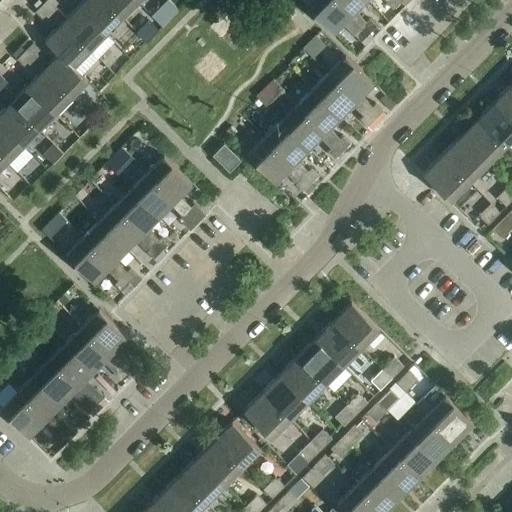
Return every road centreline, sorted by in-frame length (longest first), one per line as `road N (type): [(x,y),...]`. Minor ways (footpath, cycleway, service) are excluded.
road 1 (residential): [(365,178),(322,251),(200,375)]
road 2 (residential): [(426,236),(496,305),(453,350),(383,282)]
road 3 (residential): [(200,375),(84,490),(38,499)]
road 4 (residential): [(200,375),(154,318),(226,243)]
road 5 (residential): [(442,84),(377,151),(365,178)]
